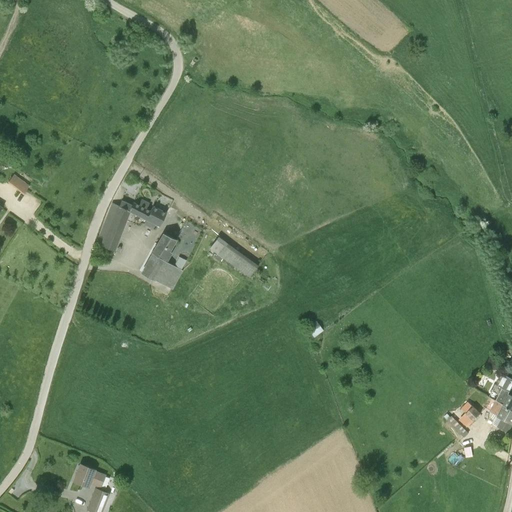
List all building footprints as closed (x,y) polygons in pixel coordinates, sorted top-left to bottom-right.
[(30,187),(13,174),(7,182),(24,194),(25,193),(24,193),(28,187),(29,188),(30,187)] [(101,233),(97,243),(113,250),(117,241),(129,211),(146,220),(143,225),(153,230),(155,225),(160,227),(167,213),(153,206),(151,210),(133,202),(132,205),(122,201),(119,206),(112,203),(103,227),(101,233)] [(175,240),(172,239),(164,234),(142,274),(172,290),(182,271),(181,270),(185,263),(178,259),(174,266),(164,261),(175,240)] [(258,266),(226,243),(214,258),(220,262),(222,258),(250,277),(258,266)] [(316,321),(307,328),(305,329),(312,338),(322,331),(316,321)] [(502,388),(496,400),(511,408),(511,395),(509,394),(511,387),(511,379),(504,375),(498,386),(502,388)] [(508,432),(511,425),(511,408),(496,400),(490,411),(498,415),(493,424),(508,432)] [(467,426),(480,413),(468,402),(462,408),(467,413),(460,419),(467,426)] [(464,430),(452,416),(448,421),(460,434),(464,430)] [(95,470),(89,468),(80,464),(73,481),(89,487),(90,483),(100,487),(105,475),(95,471),(95,470)] [(109,493),(96,488),(90,504),(102,509),(109,493)]
